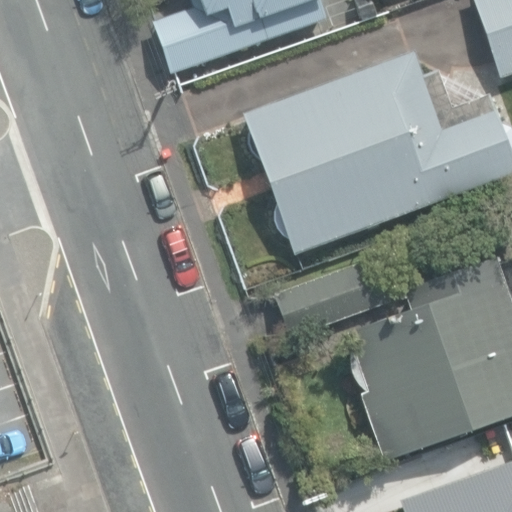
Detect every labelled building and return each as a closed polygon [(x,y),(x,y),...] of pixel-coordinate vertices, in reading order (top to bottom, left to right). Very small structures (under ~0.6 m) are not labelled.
[(151,26),(168,76),(326,23),(318,0),(189,0),(193,12),(151,26)] [(511,0),(472,0),(500,78),(511,74),(511,0)] [(240,110),(293,255),(511,175),(511,169),(485,93),(449,106),(437,73),(420,79),(409,49),(240,110)] [(357,393),(381,461),(511,415),(511,308),(494,257),(399,290),(407,311),(344,333),(349,348),(349,349),(348,350),(348,351),(348,353),(347,354),(347,355),(347,356),(347,357),(347,359),(347,360),(347,361),(347,362),(347,364),(347,365),(347,366),(347,367),(347,368),(348,370),(348,371),(348,372),(349,373),(349,374),(349,375),(350,376),(351,378),(351,379),(352,380),(352,381),(353,382),(354,383),(355,384),(355,385),(356,386),(357,387),(358,387),(359,388),(360,389),(361,390),(362,390),(363,391),(357,393)] [(271,295),(286,337),(388,301),(372,258),(271,295)] [(511,511),(511,463),(397,504),(399,511),(511,511)]
